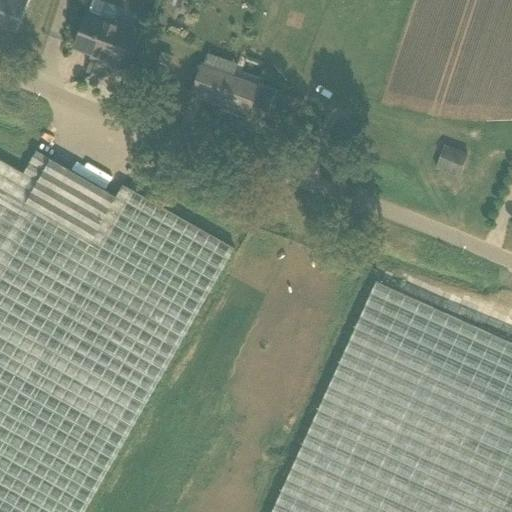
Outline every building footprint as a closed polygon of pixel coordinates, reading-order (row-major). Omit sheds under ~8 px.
[(0,0),(0,23),(14,30),(26,0),(0,0)] [(101,60),(118,67),(131,33),(133,30),(88,13),(75,47),(93,54),(92,57),(93,57),(94,54),(102,57),(101,60)] [(170,65),(173,56),(162,52),(159,62),(170,65)] [(202,67),(192,94),(248,114),(258,87),(202,67)] [(459,177),(467,155),(444,146),(435,168),(459,177)] [(0,511),(87,511),(235,250),(123,186),(116,198),(36,152),(24,174),(0,160),(0,511)] [(511,511),(511,343),(375,281),(272,511),(511,511)]
